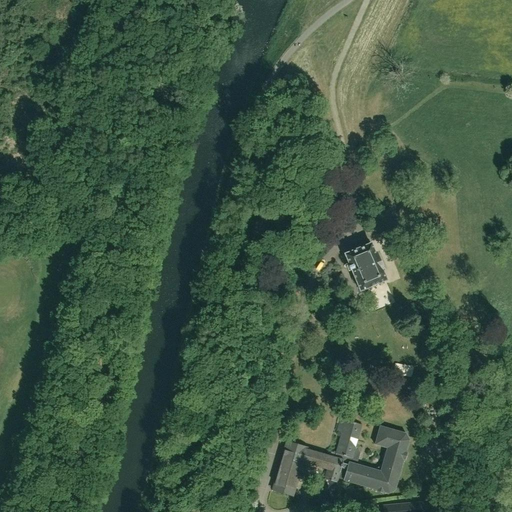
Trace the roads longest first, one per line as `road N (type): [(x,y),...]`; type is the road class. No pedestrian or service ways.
road 1 (track): [(75,511),(109,377),(106,307),(129,268),(129,238),(112,193),(49,201)]
road 2 (track): [(112,193),(143,172),(165,70),(184,27),(212,0)]
road 3 (track): [(49,201),(82,78),(139,0)]
